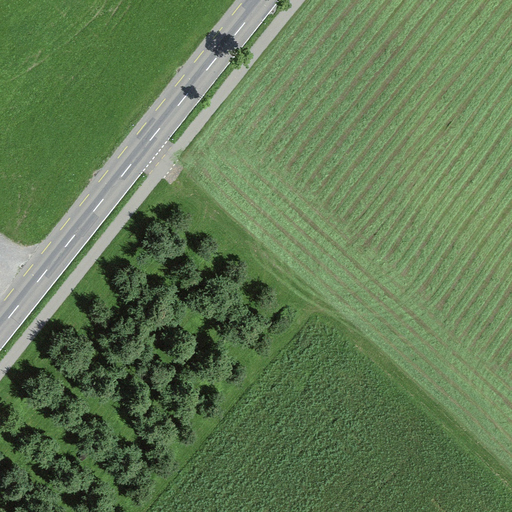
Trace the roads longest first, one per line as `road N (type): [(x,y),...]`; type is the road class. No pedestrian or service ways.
road 1 (secondary): [(263,0),(0,329)]
road 2 (track): [(149,142),(383,346)]
